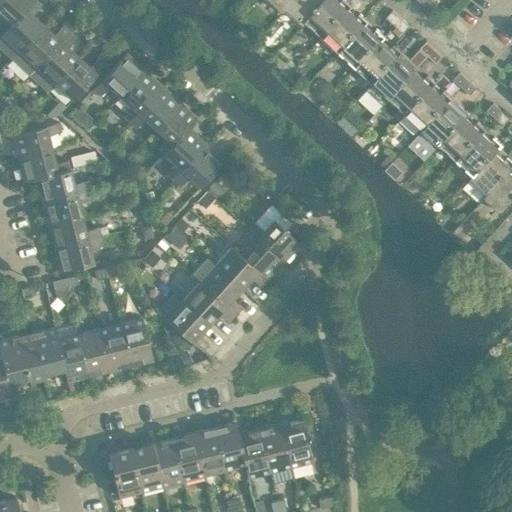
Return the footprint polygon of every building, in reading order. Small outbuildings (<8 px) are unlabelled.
[(0,0),(0,15),(9,24),(9,25),(32,0),(0,0)] [(0,48),(11,58),(43,24),(32,14),(41,5),(35,0),(32,0),(9,25),(9,24),(0,33),(0,48)] [(269,0),(284,13),(287,9),(286,8),(293,0),(269,0)] [(293,0),(286,8),(287,9),(304,25),(307,21),(306,20),(324,0),(293,0)] [(340,0),(340,1),(338,0),(324,0),(306,20),(307,21),(323,36),(348,8),(349,9),(352,6),(345,0),(340,0)] [(436,3),(432,0),(422,0),(420,3),(429,10),(436,3)] [(357,16),(349,9),(348,8),(323,36),(340,51),(365,24),(366,25),(369,21),(360,13),(357,16)] [(393,10),(386,17),(395,26),(402,19),(393,10)] [(409,25),(402,19),(395,26),(403,33),(409,25)] [(29,75),(69,31),(62,24),(54,34),(43,24),(11,58),(29,75)] [(365,24),(340,51),(356,66),(381,39),(383,40),(386,37),(377,28),(373,32),(366,25),(365,24)] [(54,83),(78,56),(67,46),(76,37),(69,31),(29,75),(46,91),(54,83)] [(390,47),(383,40),(381,39),(356,66),(373,82),(398,55),(399,56),(402,52),(393,44),(390,47)] [(426,41),(420,48),(429,57),(436,50),(426,41)] [(443,56),(436,50),(429,57),(436,64),(443,56)] [(109,85),(119,95),(144,69),(126,53),(93,88),(100,95),(109,85)] [(407,63),(399,56),(398,55),(373,82),(390,97),(415,70),(416,71),(419,68),(410,59),(407,63)] [(72,99),(105,63),(97,57),(89,66),(78,56),(54,83),(72,99)] [(161,85),(144,69),(119,95),(130,105),(122,115),(128,121),(161,85)] [(424,78),(416,71),(415,70),(390,97),(407,113),(432,85),(433,86),(436,83),(427,74),(424,78)] [(460,72),(453,79),(462,88),(469,80),(460,72)] [(477,87),(469,80),(462,88),(470,95),(477,87)] [(179,102),(161,85),(128,121),(135,127),(144,118),(155,128),(179,102)] [(440,93),(433,86),(432,85),(407,113),(424,128),(449,101),(450,102),(453,98),(444,90),(440,93)] [(457,109),(450,102),(449,101),(424,128),(440,144),(465,116),(466,117),(470,114),(461,105),(457,109)] [(197,118),(179,102),(155,128),(166,138),(157,147),(164,154),(188,127),(188,128),(197,118)] [(493,103),(487,110),(496,119),(503,111),(493,103)] [(78,105),(70,114),(77,121),(85,112),(78,105)] [(510,118),(503,111),(496,119),(503,125),(510,118)] [(474,124),(466,117),(465,116),(440,144),(457,159),(482,132),(483,133),(486,129),(477,121),(474,124)] [(11,134),(17,157),(51,149),(48,134),(60,131),(58,122),(11,134)] [(206,143),(188,128),(188,127),(164,154),(175,163),(166,173),(173,179),(206,143)] [(105,130),(96,140),(104,147),(113,137),(105,130)] [(491,140),(483,133),(482,132),(457,159),(473,174),(474,175),(495,151),(497,152),(503,144),(494,136),(491,140)] [(224,160),(206,143),(173,179),(180,186),(188,176),(200,186),(224,160)] [(51,149),(17,157),(23,181),(35,178),(69,169),(67,160),(55,163),(51,149)] [(93,150),(80,154),(83,165),(96,162),(93,150)] [(504,159),(497,152),(495,151),(474,175),(473,174),(470,178),(487,193),(509,170),(510,171),(511,168),(511,159),(508,155),(504,159)] [(393,163),(387,169),(392,174),(396,177),(401,171),(393,163)] [(229,165),(222,173),(229,181),(237,172),(229,165)] [(35,178),(41,201),(88,189),(85,180),(73,183),(69,169),(35,178)] [(511,172),(510,171),(509,170),(487,193),(484,197),(501,213),(511,201),(511,172)] [(215,181),(209,187),(218,195),(224,189),(215,181)] [(88,189),(41,201),(47,224),(81,215),(78,201),(90,198),(88,189)] [(152,190),(145,192),(148,201),(154,199),(152,190)] [(205,191),(197,201),(205,208),(214,199),(205,191)] [(161,206),(151,218),(162,228),(172,217),(161,206)] [(81,215),(47,224),(52,247),(99,236),(97,226),(85,230),(81,215)] [(181,218),(174,225),(182,232),(188,225),(181,218)] [(253,222),(247,229),(283,261),(299,243),(285,230),(273,219),(263,230),(253,222)] [(292,222),(285,230),(299,243),(306,236),(292,222)] [(147,225),(141,228),(145,238),(150,235),(147,225)] [(175,227),(165,237),(175,246),(184,236),(175,227)] [(283,261),(247,229),(240,236),(250,244),(240,255),(266,279),(283,261)] [(99,236),(52,247),(58,271),(93,263),(89,248),(102,245),(99,236)] [(231,246),(215,264),(241,288),(251,277),(260,286),(266,279),(240,255),(231,246)] [(153,251),(144,261),(151,267),(160,258),(153,251)] [(118,264),(105,267),(108,276),(120,273),(118,264)] [(241,288),(215,264),(198,282),(234,314),(240,308),(231,299),(241,288)] [(108,276),(105,267),(93,270),(96,279),(108,276)] [(76,275),(64,278),(66,287),(78,283),(76,275)] [(52,281),(54,290),(66,287),(64,278),(52,281)] [(234,314),(198,282),(182,299),(208,323),(218,313),(228,321),(234,314)] [(21,289),(23,297),(35,294),(33,285),(21,289)] [(0,303),(11,300),(9,292),(0,293),(0,303)] [(208,323),(182,299),(165,317),(201,350),(208,343),(198,334),(208,323)] [(142,317),(119,323),(130,365),(152,359),(142,317)] [(119,323),(98,328),(109,370),(130,365),(119,323)] [(55,326),(31,332),(25,333),(37,379),(43,377),(44,377),(43,373),(62,369),(64,368),(57,338),(58,338),(55,326)] [(98,328),(78,333),(88,375),(109,370),(98,328)] [(0,339),(0,352),(8,382),(28,378),(28,381),(37,379),(25,333),(0,339)] [(78,333),(58,338),(57,338),(64,368),(62,369),(65,381),(88,375),(78,333)] [(0,352),(0,397),(11,395),(8,382),(0,352)] [(187,352),(180,356),(184,365),(191,361),(187,352)] [(289,421),(279,424),(290,466),(312,460),(301,418),(289,421)] [(235,422),(213,427),(224,469),(244,464),(245,464),(237,434),(238,434),(235,422)] [(279,424),(258,429),(269,471),(290,466),(279,424)] [(213,427),(192,433),(203,475),(224,469),(213,427)] [(258,429),(238,434),(237,434),(245,464),(244,464),(247,477),(269,471),(258,429)] [(192,433),(171,438),(182,480),(203,475),(192,433)] [(171,438),(150,443),(161,485),(182,480),(171,438)] [(150,443),(129,448),(140,490),(161,485),(150,443)] [(118,496),(140,490),(129,448),(107,454),(118,496)] [(319,508),(332,505),(330,496),(317,499),(319,508)] [(18,511),(15,497),(0,500),(0,511),(18,511)] [(225,500),(227,509),(240,506),(237,497),(225,500)] [(270,502),(272,511),(285,508),(282,499),(270,502)]
